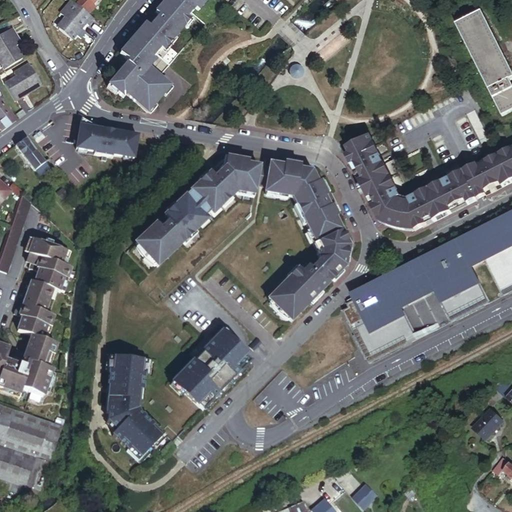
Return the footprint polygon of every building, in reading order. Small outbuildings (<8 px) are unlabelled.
[(85,0),(81,0),(76,7),(89,17),(96,9),(92,6),(85,0)] [(125,95),(146,113),(152,105),(153,106),(163,95),(162,94),(168,86),(149,69),(155,62),(152,60),(160,51),(163,53),(189,21),(187,19),(194,9),(198,12),(207,0),(166,0),(155,14),(158,17),(149,28),(145,25),(119,55),(127,62),(108,85),(117,93),(116,94),(122,99),(125,95)] [(76,7),(70,2),(59,15),(66,20),(58,30),(71,41),(85,25),(87,27),(93,21),(89,17),(76,7)] [(511,79),(481,16),(456,29),(501,120),(511,114),(511,79)] [(0,68),(3,73),(21,62),(14,50),(19,47),(10,32),(0,37),(0,68)] [(3,88),(13,105),(40,90),(28,68),(12,77),(15,81),(3,88)] [(483,89),(474,94),(482,111),(491,107),(483,89)] [(0,134),(0,135),(17,123),(0,102),(0,134)] [(26,117),(23,113),(17,117),(20,121),(26,117)] [(132,161),(136,138),(112,134),(111,140),(100,138),(101,132),(96,131),(97,129),(79,119),(74,151),(76,151),(85,153),(92,154),(92,157),(100,158),(99,162),(104,163),(105,159),(110,160),(111,157),(121,159),(130,160),(132,161)] [(111,140),(112,134),(101,132),(100,138),(111,140)] [(398,192),(384,165),(383,165),(379,159),(380,158),(370,138),(345,150),(348,156),(345,158),(350,167),(353,165),(362,181),(358,183),(367,200),(371,198),(384,224),(385,224),(389,224),(393,225),(397,226),(402,228),(406,230),(408,231),(432,219),(434,223),(452,214),(450,210),(466,202),(468,206),(486,197),(485,193),(501,185),(502,189),(511,183),(511,150),(511,149),(483,163),(484,164),(477,168),(477,166),(448,180),(449,181),(442,185),(442,183),(415,197),(415,198),(409,201),(400,198),(397,192),(398,192)] [(26,141),(15,149),(32,174),(34,173),(38,179),(48,172),(26,141)] [(217,164),(134,245),(156,268),(236,192),(253,194),(254,188),(257,169),(246,166),(246,164),(225,160),(224,165),(217,164)] [(283,166),(269,164),(268,170),(264,190),(263,193),(292,197),(319,251),(316,253),(320,260),(311,269),(308,267),(303,272),(299,269),(268,299),(292,323),(346,267),(345,260),(345,256),(346,253),(349,248),(336,222),(338,221),(333,210),(336,209),(329,196),(327,197),(319,183),(317,184),(311,172),(299,170),(300,165),(284,162),(283,166)] [(362,181),(353,165),(350,167),(358,183),(362,181)] [(268,170),(257,169),(254,188),(264,190),(268,170)] [(65,183),(57,171),(51,175),(60,187),(65,183)] [(0,207),(12,194),(8,191),(0,183),(0,207)] [(486,197),(502,189),(501,185),(485,193),(486,197)] [(12,186),(8,191),(12,194),(17,198),(21,194),(12,186)] [(20,196),(0,255),(0,272),(6,275),(30,206),(20,196)] [(384,224),(371,198),(367,200),(372,210),(379,224),(382,224),(384,224)] [(452,214),(468,206),(466,202),(450,210),(452,214)] [(434,223),(432,219),(408,231),(410,233),(412,234),(434,223)] [(369,364),(416,341),(400,309),(435,291),(451,323),(488,304),(470,268),(486,260),(504,296),(511,292),(511,224),(510,226),(507,222),(473,239),(475,244),(452,255),(450,251),(407,272),(404,268),(373,284),(375,289),(351,302),(354,307),(343,313),(369,364)] [(0,344),(0,388),(20,396),(22,391),(31,394),(41,398),(42,399),(44,394),(50,376),(52,372),(49,371),(44,369),(49,356),(52,357),(56,346),(47,343),(42,341),(47,327),(48,327),(52,318),(47,316),(42,314),(47,300),(50,301),(54,292),(58,293),(62,281),(66,283),(70,271),(65,270),(60,268),(65,254),(33,242),(25,264),(29,265),(27,270),(37,273),(33,284),(29,283),(21,306),(17,305),(13,315),(22,318),(17,332),(31,337),(23,360),(14,357),(9,360),(9,361),(5,360),(9,348),(0,344)] [(70,255),(65,254),(60,268),(65,270),(70,255)] [(66,283),(62,281),(58,293),(63,295),(67,283),(66,283)] [(50,301),(47,300),(42,314),(47,316),(52,302),(50,301)] [(48,327),(47,327),(42,341),(47,343),(52,329),(48,327)] [(218,396),(251,362),(229,341),(230,340),(222,331),(201,353),(202,354),(194,363),(192,362),(170,384),(178,392),(179,391),(201,412),(213,400),(212,399),(217,394),(218,396)] [(261,344),(257,340),(249,348),(253,352),(261,344)] [(52,357),(49,356),(44,369),(49,371),(54,358),(52,357)] [(164,435),(153,425),(152,426),(136,411),(138,390),(142,391),(144,376),(145,376),(147,362),(142,362),(132,360),(132,362),(122,361),(122,360),(108,358),(106,372),(108,372),(106,387),(108,387),(105,414),(108,415),(107,423),(116,432),(111,437),(126,452),(137,463),(147,453),(146,452),(153,445),(154,446),(164,435)] [(56,378),(50,376),(44,394),(50,396),(56,378)] [(20,396),(0,388),(0,393),(18,400),(20,396)] [(511,391),(509,389),(507,391),(504,388),(497,392),(502,397),(511,407),(511,391)] [(492,409),(502,397),(497,392),(483,402),(475,411),(481,414),(488,406),(492,409)] [(39,403),(41,398),(31,394),(29,400),(39,403)] [(0,489),(31,500),(32,500),(37,493),(39,493),(52,453),(57,455),(60,448),(59,447),(62,438),(58,437),(61,428),(0,406),(0,489)] [(484,443),(502,424),(489,412),(472,432),(484,443)] [(507,464),(502,461),(493,472),(498,475),(507,464)] [(511,467),(510,466),(504,474),(505,475),(503,478),(509,482),(511,480),(511,481),(511,467)] [(336,493),(341,489),(337,483),(331,487),(336,493)] [(366,489),(352,504),(359,511),(365,511),(377,501),(366,489)] [(334,511),(326,501),(312,511),(334,511)] [(306,511),(301,503),(289,510),(289,511),(306,511)]
